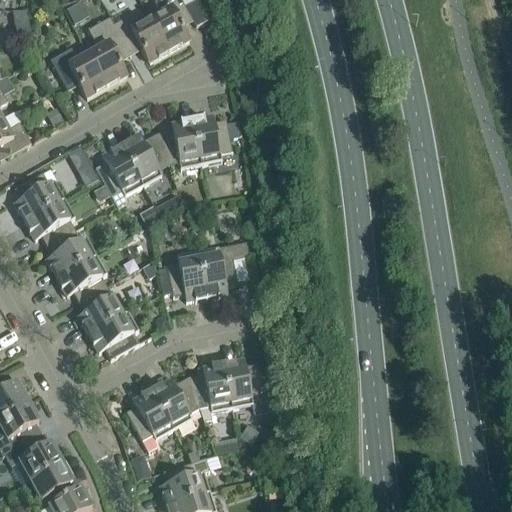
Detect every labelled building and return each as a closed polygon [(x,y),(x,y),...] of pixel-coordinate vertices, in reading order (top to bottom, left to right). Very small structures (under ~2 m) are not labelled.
[(190,46),(182,32),(178,25),(190,18),(193,25),(192,25),(193,26),(193,25),(197,31),(212,22),(207,0),(203,0),(184,9),(178,0),(163,0),(154,5),(161,17),(150,23),(170,57),(190,46)] [(170,57),(150,23),(140,29),(133,17),(113,29),(112,29),(126,54),(138,47),(150,68),(170,57)] [(127,81),(119,67),(115,60),(126,54),(112,29),(113,29),(109,22),(87,34),(98,52),(88,58),(107,92),(127,81)] [(107,92),(88,58),(77,64),(70,52),(50,64),(64,89),(75,83),(86,104),(107,92)] [(56,112),(50,116),(56,130),(63,126),(56,112)] [(213,120),(192,125),(201,168),(221,164),(220,160),(233,157),(230,143),(242,141),(239,126),(228,129),(227,125),(215,127),(213,120)] [(6,134),(1,124),(0,123),(0,150),(2,150),(8,161),(32,148),(19,126),(6,134)] [(201,168),(192,125),(172,129),(173,135),(157,139),(168,169),(179,167),(180,173),(201,168)] [(168,169),(157,139),(142,147),(139,140),(120,151),(142,190),(161,180),(158,175),(167,169),(168,169)] [(142,190),(120,151),(101,161),(105,168),(95,173),(96,175),(100,183),(116,212),(127,206),(124,200),(142,190)] [(98,184),(89,167),(77,174),(86,191),(98,184)] [(24,225),(63,203),(53,186),(48,189),(42,178),(14,194),(19,204),(14,207),(24,225)] [(74,222),(63,203),(24,225),(35,244),(41,241),(46,251),(75,235),(70,225),(74,222)] [(160,209),(154,212),(161,225),(171,219),(167,212),(160,209)] [(80,244),(75,235),(46,251),(52,260),(45,264),(56,282),(96,260),(86,241),(80,244)] [(237,288),(233,264),(249,261),(246,247),(197,256),(206,302),(227,297),(226,290),(237,288)] [(206,302),(197,256),(176,260),(177,266),(166,269),(167,272),(157,274),(162,299),(172,297),(172,301),(184,299),(185,306),(206,302)] [(107,278),(96,260),(56,282),(66,301),(73,297),(78,307),(107,291),(101,281),(107,278)] [(150,267),(142,272),(149,282),(157,278),(150,267)] [(88,339),(128,316),(117,298),(112,301),(107,291),(78,307),(84,317),(77,320),(88,339)] [(138,335),(128,316),(88,339),(98,357),(104,354),(110,364),(139,348),(133,338),(138,335)] [(158,324),(156,330),(159,336),(168,330),(164,321),(158,324)] [(244,363),(223,367),(232,413),(253,408),(254,417),(269,414),(266,400),(263,400),(257,368),(245,370),(244,363)] [(232,413),(223,367),(202,372),(203,379),(187,382),(199,413),(203,425),(212,423),(211,417),(232,413)] [(199,413),(187,382),(173,390),(169,384),(151,394),(173,434),(192,424),(189,418),(199,413)] [(0,422),(27,407),(16,387),(5,393),(0,383),(0,422)] [(173,434),(151,394),(132,405),(136,411),(125,417),(148,457),(158,451),(155,445),(173,434)] [(33,443),(27,433),(38,426),(27,407),(0,422),(0,457),(2,461),(5,460),(4,459),(29,446),(33,443)] [(276,435),(265,436),(267,449),(278,447),(276,435)] [(237,443),(214,447),(215,458),(238,454),(237,443)] [(35,456),(29,446),(4,459),(5,460),(11,471),(20,466),(30,485),(61,467),(50,447),(35,456)] [(140,461),(131,464),(134,471),(142,468),(140,461)] [(210,475),(205,463),(162,477),(166,488),(159,491),(166,511),(210,496),(203,477),(210,475)] [(72,487),(61,467),(30,485),(41,504),(45,502),(49,510),(66,501),(66,500),(61,493),(72,487)] [(91,511),(80,492),(66,500),(66,501),(49,510),(50,511),(91,511)] [(214,511),(210,496),(166,511),(214,511)]
